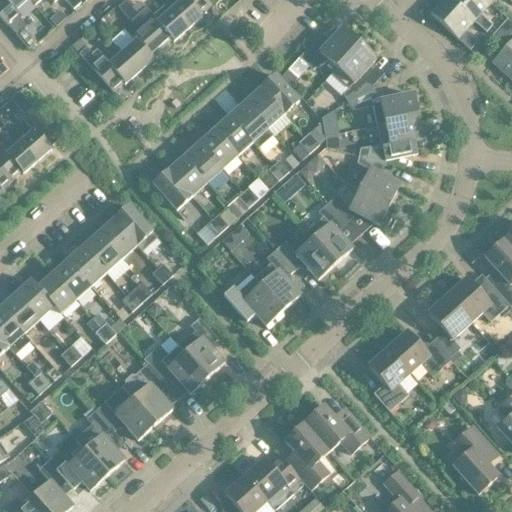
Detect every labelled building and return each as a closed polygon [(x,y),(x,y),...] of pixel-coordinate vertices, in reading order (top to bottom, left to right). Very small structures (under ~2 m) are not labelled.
[(0,0),(0,18),(6,26),(19,15),(21,17),(33,6),(34,7),(27,0),(0,0)] [(78,0),(70,0),(67,3),(73,10),(81,3),(78,0)] [(183,0),(171,11),(187,30),(202,18),(200,16),(211,7),(204,0),(183,0)] [(474,22),(449,0),(443,0),(430,15),(469,51),(476,44),(464,33),(474,22)] [(490,4),(485,0),(449,0),(474,22),(485,33),(492,26),(480,15),(490,4)] [(126,1),(122,4),(118,8),(124,15),(132,8),(126,1)] [(132,8),(124,15),(130,22),(134,18),(134,19),(138,15),(132,8)] [(138,15),(134,19),(143,29),(162,50),(171,41),(173,43),(187,30),(171,11),(158,22),(145,8),(138,15)] [(15,36),(28,50),(35,43),(23,29),(15,36)] [(124,30),(111,42),(139,73),(153,60),(152,59),(162,50),(143,29),(131,39),(124,30)] [(318,38),(299,59),(312,71),(327,62),(336,69),(358,45),(341,29),(326,45),(318,38)] [(79,40),(71,46),(112,93),(123,84),(124,86),(139,73),(111,42),(116,48),(104,59),(97,51),(92,54),(79,40)] [(511,40),(492,63),(510,80),(511,76),(511,40)] [(336,69),(336,70),(334,72),(350,87),(342,95),(347,103),(373,88),(372,87),(361,77),(376,60),(358,45),(336,69)] [(2,63),(0,64),(0,76),(8,70),(2,63)] [(259,90),(283,116),(299,102),(275,76),(259,90)] [(381,101),(373,88),(347,103),(351,111),(372,107),(376,126),(417,118),(412,95),(381,101)] [(283,116),(259,90),(244,104),(268,130),(283,116)] [(60,139),(26,100),(18,107),(24,114),(20,118),(33,132),(20,143),(37,163),(51,150),(50,148),(60,139)] [(268,130),(244,104),(229,117),(253,144),(258,150),(274,137),(268,130)] [(229,117),(214,131),(237,157),(253,144),(229,117)] [(360,150),(358,157),(386,163),(390,147),(422,141),(417,118),(376,126),(380,146),(360,150)] [(214,131),(199,145),(222,171),(237,157),(214,131)] [(303,139),(313,151),(319,146),(309,135),(303,139)] [(0,146),(0,169),(11,182),(21,173),(22,175),(37,163),(20,143),(20,144),(14,137),(13,139),(9,139),(4,144),(3,147),(2,148),(0,146)] [(313,151),(303,139),(290,151),(301,163),(313,151)] [(229,178),(222,171),(199,145),(183,158),(207,184),(214,192),(229,178)] [(386,163),(358,157),(356,165),(369,171),(359,191),(389,206),(400,185),(380,175),(386,163)] [(207,184),(183,158),(168,172),(192,198),(207,184)] [(273,167),(283,178),(288,173),(278,162),(273,167)] [(283,178),(273,167),(258,181),(268,192),(283,178)] [(0,195),(3,193),(1,191),(11,182),(0,169),(0,195)] [(192,198),(168,172),(153,186),(176,212),(192,198)] [(248,189),(242,194),(252,205),(258,200),(248,189)] [(336,197),(327,205),(346,226),(357,216),(378,227),(389,206),(359,191),(349,211),(336,197)] [(252,205),(242,194),(226,208),(237,220),(248,210),(247,210),(252,205)] [(322,219),(306,234),(335,266),(352,250),(337,234),(346,226),(327,205),(318,213),(322,219)] [(129,207),(113,221),(136,247),(141,253),(157,239),(129,207)] [(217,216),(212,221),(222,232),(227,227),(217,216)] [(222,232),(212,221),(211,222),(208,218),(202,223),(215,238),(222,232)] [(113,221),(98,235),(121,261),(136,247),(113,221)] [(236,227),(225,241),(236,249),(246,234),(236,227)] [(306,234),(289,248),(284,243),(275,251),(294,272),(303,265),(317,281),(335,266),(306,234)] [(98,235),(82,248),(106,274),(121,261),(98,235)] [(511,250),(504,241),(484,258),(495,270),(485,279),(493,288),(508,306),(510,308),(511,306),(511,250)] [(82,248),(67,262),(91,288),(106,274),(82,248)] [(266,260),(270,265),(254,280),(283,312),(300,297),(286,280),(294,272),(275,251),(266,260)] [(67,262),(52,275),(76,302),(91,288),(67,262)] [(162,265),(157,270),(167,281),(172,277),(162,265)] [(167,281),(157,270),(152,275),(162,286),(167,281)] [(52,275),(37,288),(37,289),(54,308),(60,316),(76,302),(52,275)] [(254,280),(243,289),(237,294),(232,289),(223,297),(242,319),(251,311),(265,328),(283,312),(254,280)] [(508,306),(493,288),(482,298),(466,280),(447,297),(470,324),(481,314),(490,323),(508,306)] [(31,281),(15,295),(39,322),(54,308),(37,289),(37,288),(31,281)] [(127,297),(137,308),(142,304),(132,293),(130,294),(124,288),(121,290),(127,297)] [(15,295),(0,309),(24,335),(39,322),(15,295)] [(137,308),(127,297),(121,302),(131,313),(137,308)] [(470,324),(447,297),(427,315),(443,332),(433,342),(449,360),(460,350),(452,341),(470,324)] [(0,309),(0,308),(0,339),(8,349),(15,356),(30,343),(24,335),(0,309)] [(194,332),(178,347),(207,380),(224,364),(210,348),(218,340),(199,319),(190,327),(194,332)] [(100,329),(110,340),(121,331),(115,325),(110,329),(105,324),(100,329)] [(110,340),(100,329),(95,334),(105,345),(110,340)] [(449,360),(433,342),(422,351),(407,333),(387,350),(409,376),(420,366),(432,378),(450,361),(449,360)] [(511,336),(500,341),(505,357),(511,354),(511,336)] [(0,356),(8,349),(0,339),(0,356)] [(71,347),(66,352),(76,363),(81,358),(71,347)] [(178,347),(167,357),(161,362),(153,353),(143,361),(147,366),(147,365),(166,387),(175,379),(189,396),(207,380),(178,347)] [(409,376),(387,350),(368,368),(384,386),(373,395),(389,413),(408,396),(398,386),(409,376)] [(76,363),(66,352),(60,357),(70,368),(76,363)] [(35,379),(45,390),(50,385),(40,374),(41,373),(32,363),(26,369),(35,379)] [(147,366),(138,374),(134,377),(131,377),(125,382),(124,386),(121,389),(155,426),(172,411),(158,394),(166,387),(147,365),(147,366)] [(45,390),(35,379),(28,385),(38,396),(45,390)] [(505,385),(511,393),(511,398),(499,410),(508,421),(497,430),(511,446),(511,383),(510,381),(505,385)] [(0,397),(9,390),(4,385),(0,388),(0,397)] [(121,389),(105,403),(95,412),(107,426),(108,426),(114,433),(123,425),(137,442),(155,426),(121,389)] [(34,418),(45,408),(40,403),(29,413),(34,418)] [(11,406),(0,413),(0,431),(19,417),(11,406)] [(45,408),(34,418),(40,425),(51,415),(45,408)] [(370,439),(344,410),(334,419),(323,408),(304,425),(329,453),(340,443),(351,456),(370,439)] [(101,437),(85,452),(107,477),(124,462),(106,441),(114,433),(108,426),(107,426),(95,412),(86,420),(101,437)] [(329,453),(304,425),(284,442),(294,454),(284,463),(304,486),(310,492),(329,476),(317,463),(329,453)] [(498,478),(487,466),(497,457),(471,428),(454,444),(466,456),(453,468),(478,496),(498,478)] [(0,463),(9,458),(0,444),(0,463)] [(107,477),(85,452),(76,460),(61,450),(47,463),(66,484),(75,476),(89,493),(107,477)] [(263,461),(244,478),(266,503),(274,511),(304,486),(284,463),(281,460),(270,469),(263,461)] [(66,484),(47,463),(38,471),(49,484),(33,498),(44,511),(67,511),(73,508),(58,491),(66,484)] [(0,468),(0,482),(10,476),(3,466),(0,468)] [(419,497),(397,473),(383,485),(397,501),(385,511),(416,511),(410,505),(419,497)] [(256,511),(266,503),(244,478),(225,496),(232,504),(222,511),(256,511)] [(44,511),(33,498),(24,506),(17,498),(4,510),(4,511),(44,511)] [(311,500),(297,511),(315,511),(319,509),(311,500)]
